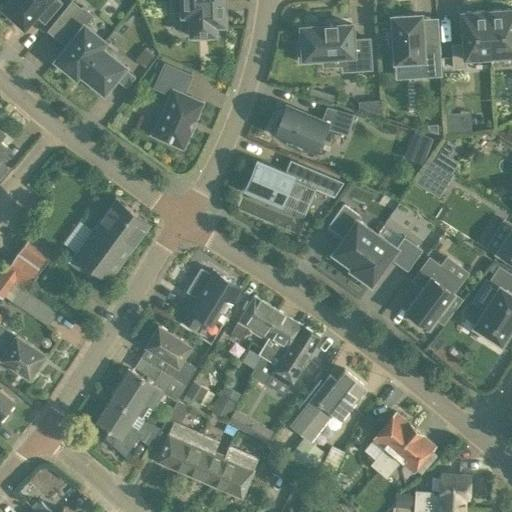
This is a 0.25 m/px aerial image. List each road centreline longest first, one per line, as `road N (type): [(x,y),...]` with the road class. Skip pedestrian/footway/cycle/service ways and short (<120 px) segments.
road 1 (residential): [(483,435),(184,216)]
road 2 (residential): [(48,433),(184,216)]
road 3 (residential): [(268,0),(228,127),(184,216)]
road 4 (residential): [(184,216),(59,128)]
